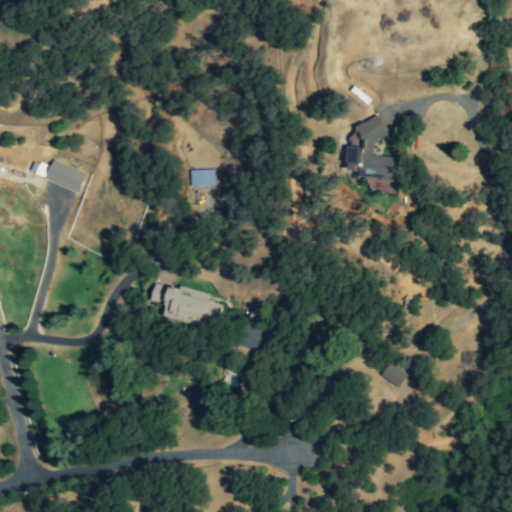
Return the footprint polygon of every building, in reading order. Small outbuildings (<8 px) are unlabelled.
[(395,192),(395,180),(390,170),(390,164),(385,164),(381,155),(373,155),(373,140),(386,133),(377,115),(356,126),(356,133),(348,137),(352,144),(347,147),(348,171),(358,171),(362,178),(377,177),(378,193),(395,192)] [(79,193),(86,172),(51,160),(44,181),(79,193)] [(214,170),(190,170),(190,186),(214,186),(214,170)] [(150,302),(166,305),(163,317),(200,325),(200,322),(217,325),(222,304),(207,301),(209,293),(179,286),(179,289),(154,284),(150,302)] [(381,374),(397,388),(408,376),(391,362),(381,374)]
